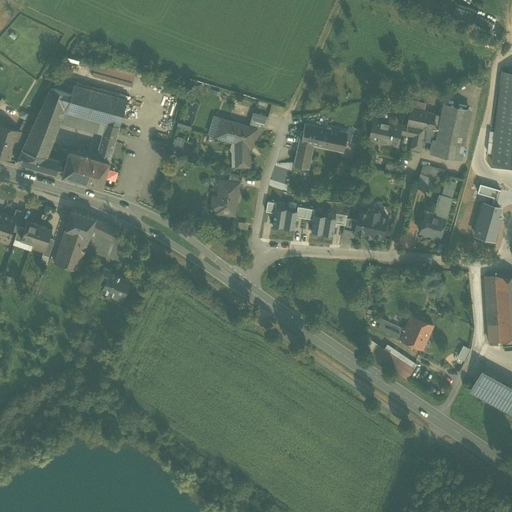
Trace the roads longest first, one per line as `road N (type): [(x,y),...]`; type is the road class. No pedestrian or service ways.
road 1 (primary): [(241,286),(511,469)]
road 2 (residential): [(511,263),(292,251),(270,256),(241,286)]
road 3 (primary): [(0,171),(140,217),(241,286)]
